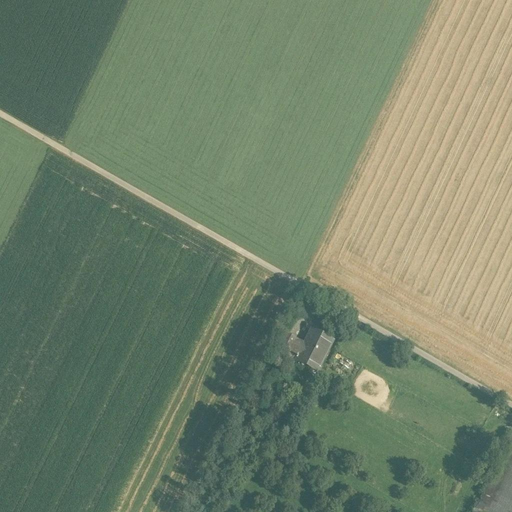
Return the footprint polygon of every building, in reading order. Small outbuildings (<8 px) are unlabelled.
[(304,348),(302,351),(301,351),(297,360),(295,363),(318,374),(331,347),(310,336),(304,348)] [(297,345),(285,339),(272,364),(284,370),(291,356),(297,345)] [(297,345),(291,356),(297,360),(301,351),(302,351),(304,348),(297,345)] [(511,511),(511,438),(474,511),(511,511)] [(243,446),(231,439),(209,480),(221,486),(243,446)]
